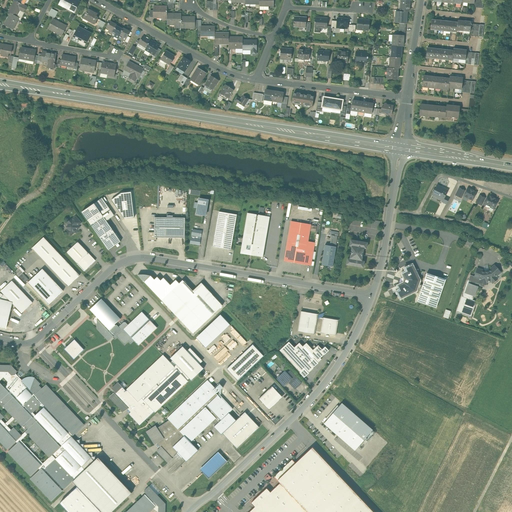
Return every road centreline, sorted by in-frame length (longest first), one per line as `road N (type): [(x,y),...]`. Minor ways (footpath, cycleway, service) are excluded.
road 1 (unclassified): [(0,338),(38,340),(117,263),(142,256),(373,295)]
road 2 (secondary): [(400,148),(0,83)]
road 3 (unclassified): [(189,511),(325,381),(373,295)]
road 4 (residential): [(97,0),(251,82)]
road 5 (residential): [(251,82),(407,96)]
road 6 (track): [(511,197),(445,175),(419,214),(391,211)]
road 7 (unclassified): [(379,270),(400,148)]
